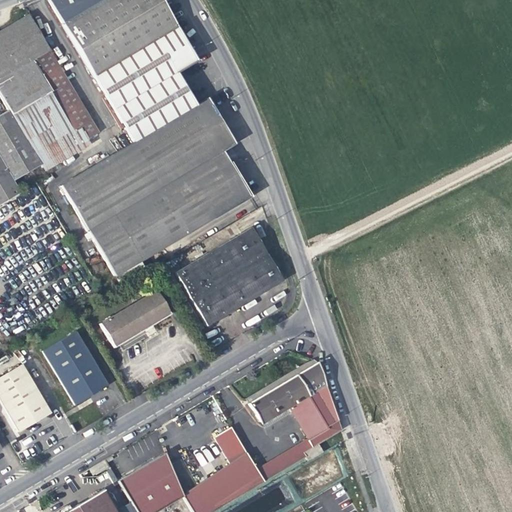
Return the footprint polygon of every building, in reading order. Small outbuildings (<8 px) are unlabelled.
[(61,26),(92,78),(173,29),(155,0),(46,0),(61,25),(61,26)] [(0,99),(7,111),(38,165),(96,133),(27,16),(0,32),(0,99)] [(173,29),(92,78),(124,132),(131,144),(193,107),(173,73),(192,61),(173,29)] [(120,291),(145,277),(136,263),(110,218),(219,153),(232,145),(205,100),(193,107),(131,144),(118,151),(57,187),(120,291)] [(38,165),(7,111),(0,114),(0,203),(17,194),(10,181),(38,165)] [(100,141),(96,133),(39,166),(43,174),(100,141)] [(225,164),(219,153),(110,218),(136,263),(145,277),(152,272),(144,259),(245,199),(225,164)] [(225,314),(277,284),(246,231),(172,274),(203,327),(225,314)] [(151,327),(167,317),(153,293),(98,326),(112,350),(141,333),(151,327)] [(90,396),(104,388),(72,335),(41,353),(72,407),(90,396)] [(243,400),(246,405),(292,378),(314,365),(310,362),(304,365),(253,394),(243,400)] [(35,422),(49,413),(20,364),(0,376),(0,407),(15,433),(18,431),(26,426),(35,422)] [(316,445),(339,433),(338,432),(334,417),(321,383),(315,364),(314,365),(292,378),(246,405),(256,424),(257,423),(265,418),(267,421),(277,416),(275,413),(283,408),(287,414),(303,442),(253,471),(260,483),(302,458),(300,454),(316,445)] [(262,428),(287,414),(283,408),(275,413),(277,416),(267,421),(265,418),(257,423),(262,428)] [(188,511),(211,511),(260,483),(253,471),(245,458),(228,429),(212,439),(229,468),(218,474),(180,497),(180,498),(188,511)] [(318,449),(316,445),(300,454),(302,458),(318,449)] [(148,463),(115,482),(133,511),(155,511),(180,498),(180,497),(165,459),(164,459),(163,454),(148,463)] [(112,511),(101,491),(89,498),(65,511),(112,511)]
